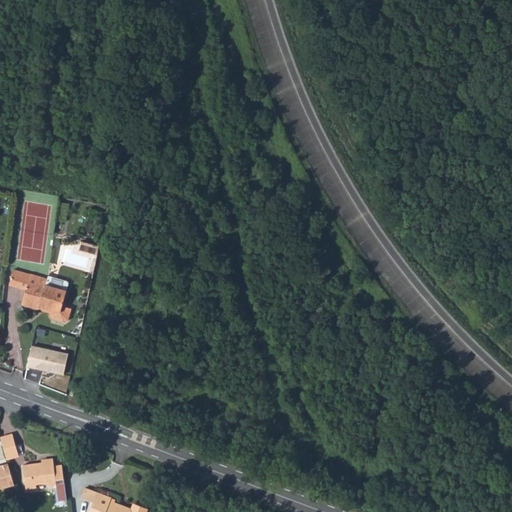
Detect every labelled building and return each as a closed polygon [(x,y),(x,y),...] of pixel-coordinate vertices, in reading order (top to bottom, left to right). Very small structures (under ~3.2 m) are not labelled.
[(63,204),(59,220),(66,221),(70,205),(63,204)] [(77,252),(92,255),(94,246),(79,243),(77,252)] [(15,272),(11,282),(11,284),(28,290),(23,305),(40,310),(41,306),(52,309),(50,315),(52,319),(63,322),(67,320),(70,309),(63,306),(69,283),(69,281),(49,275),(47,279),(15,269),(15,272)] [(8,270),(6,280),(11,282),(15,272),(8,270)] [(69,353),(33,345),(28,367),(65,375),(69,353)] [(14,435),(1,438),(4,450),(17,447),(14,435)] [(17,447),(4,450),(8,460),(20,456),(17,447)] [(54,463),(44,464),(24,466),(26,490),(36,489),(36,485),(47,484),(48,487),(56,486),(56,490),(54,491),(54,494),(56,500),(66,500),(67,500),(62,466),(55,466),(54,463)] [(0,490),(0,492),(15,487),(9,465),(0,468),(0,490)] [(86,488),(83,498),(94,503),(89,511),(148,511),(149,510),(141,507),(133,510),(129,509),(128,511),(121,509),(122,506),(111,501),(112,499),(86,488)]
